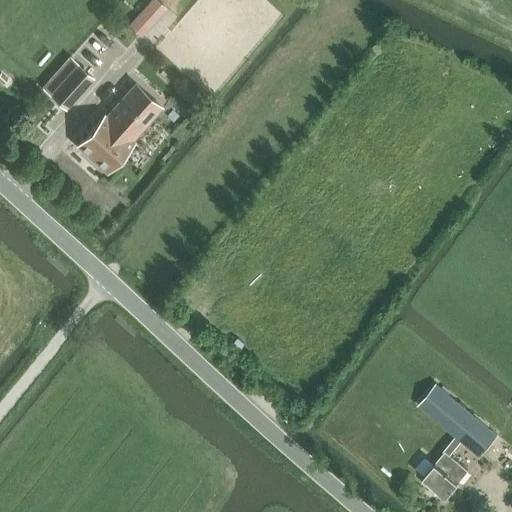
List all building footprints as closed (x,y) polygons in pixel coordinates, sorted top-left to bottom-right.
[(163,5),(157,0),(149,0),(136,15),(146,24),(163,5)] [(70,57),(44,87),(66,107),(93,77),(70,57)] [(106,116),(105,114),(77,145),(107,171),(134,141),(133,139),(162,107),(136,83),(106,116)] [(439,382),(420,406),(482,456),(501,432),(439,382)] [(446,451),(424,477),(447,496),(469,470),(446,451)]
